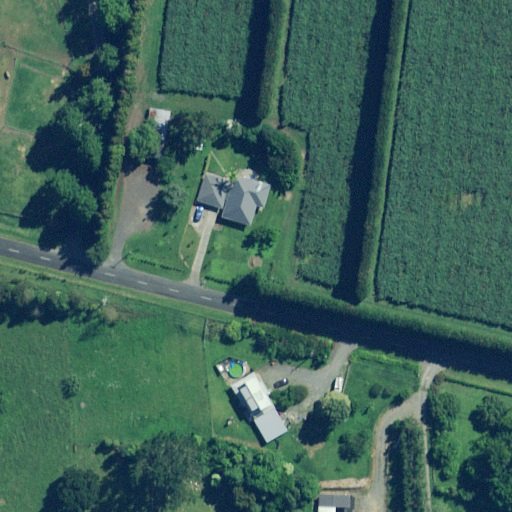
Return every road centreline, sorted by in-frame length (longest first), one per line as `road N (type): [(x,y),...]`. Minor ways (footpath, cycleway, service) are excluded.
road 1 (unclassified): [(511,375),(0,245)]
road 2 (track): [(75,264),(104,104),(91,0)]
road 3 (unknown): [(424,352),(427,511)]
